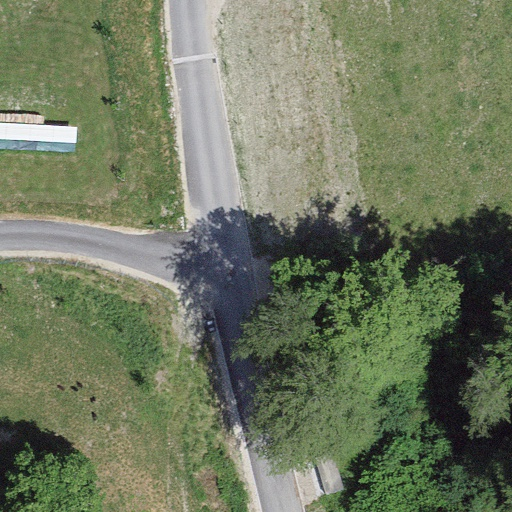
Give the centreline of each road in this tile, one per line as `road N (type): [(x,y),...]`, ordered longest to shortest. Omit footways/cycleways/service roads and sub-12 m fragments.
road 1 (track): [(228,278),(511,332)]
road 2 (unclassified): [(190,0),(228,278)]
road 3 (unclassified): [(228,278),(287,511)]
road 4 (unclassified): [(228,278),(97,243),(0,236)]
